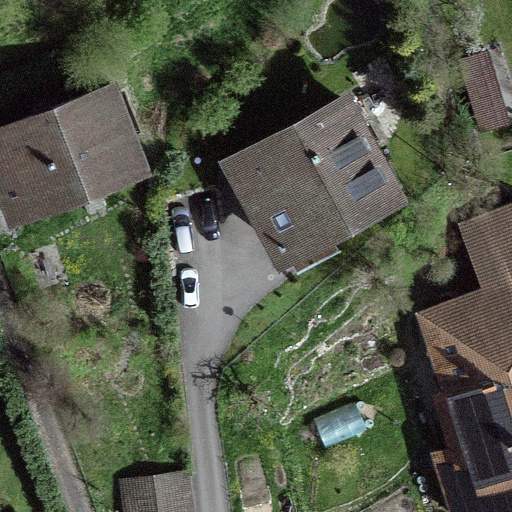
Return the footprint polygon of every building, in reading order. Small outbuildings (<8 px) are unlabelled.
[(0,126),(0,174),(15,213),(141,163),(110,84),(0,126)] [(234,160),(282,249),(393,189),(345,101),(234,160)] [(511,202),(468,220),(492,286),(511,279),(511,202)] [(511,279),(492,286),(423,311),(448,388),(437,391),(454,444),(436,449),(455,511),(471,511),(511,499),(511,279)] [(123,480),(127,511),(189,511),(184,472),(123,480)]
